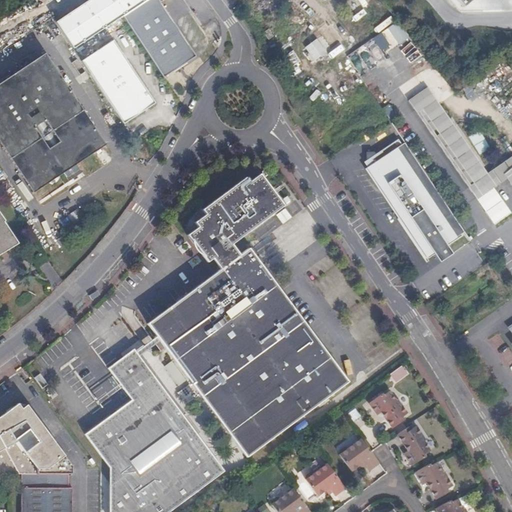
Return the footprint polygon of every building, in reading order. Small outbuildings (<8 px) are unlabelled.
[(123,15),(146,0),(89,0),(57,22),(74,48),(123,15)] [(146,0),(123,15),(165,77),(197,55),(159,0),(146,0)] [(362,9),(353,17),(356,21),(366,13),(362,9)] [(374,28),(378,34),(394,23),(390,17),(374,28)] [(396,23),(387,29),(398,45),(407,39),(396,23)] [(382,32),(346,56),(358,74),(394,49),(382,32)] [(304,46),(312,62),(325,55),(317,39),(304,46)] [(125,123),(156,103),(114,40),(83,61),(125,123)] [(288,68),(299,64),(293,52),(283,56),(288,68)] [(48,53),(0,84),(0,138),(35,192),(108,145),(48,53)] [(302,64),(290,69),(294,77),(305,73),(302,64)] [(434,101),(437,99),(428,87),(409,101),(475,197),(481,193),(476,186),(473,188),(417,106),(431,96),(434,101)] [(488,173),(437,99),(434,101),(431,96),(417,106),(473,188),(476,186),(481,193),(475,197),(494,225),(511,213),(494,188),(492,185),(495,184),(488,173)] [(468,136),(478,153),(488,147),(479,130),(468,136)] [(464,232),(405,143),(402,144),(399,139),(376,154),(375,151),(366,152),(367,159),(375,159),(376,161),(367,168),(427,259),(428,258),(435,254),(434,252),(441,247),(443,249),(463,236),(461,234),(464,232)] [(503,174),(511,167),(511,156),(488,173),(495,184),(492,185),(494,188),(507,179),(503,174)] [(511,167),(503,174),(507,179),(511,186),(511,167)] [(80,168),(68,176),(71,180),(83,172),(80,168)] [(235,249),(287,211),(264,179),(253,187),(249,181),(205,214),(208,219),(198,227),(201,231),(190,239),(210,267),(216,263),(223,274),(149,327),(158,340),(158,341),(161,345),(247,461),(348,386),(252,253),(242,260),(235,249)] [(0,246),(4,244),(5,245),(7,244),(7,245),(9,248),(20,243),(5,222),(0,213),(0,246)] [(50,259),(46,254),(37,260),(40,266),(50,259)] [(158,340),(137,355),(140,359),(161,345),(158,341),(158,340)] [(140,359),(135,352),(109,371),(132,403),(85,437),(110,471),(109,511),(176,511),(225,476),(140,359)] [(171,362),(164,364),(170,379),(176,376),(171,362)] [(346,363),(348,378),(354,377),(352,362),(346,363)] [(380,393),(367,403),(375,414),(379,411),(391,427),(402,419),(400,417),(405,413),(396,399),(394,401),(387,392),(382,395),(380,393)] [(0,476),(21,477),(20,511),(71,511),(72,490),(68,490),(68,476),(72,477),(72,467),(28,405),(18,404),(0,414),(0,476)] [(409,430),(407,427),(396,435),(405,450),(401,453),(409,466),(423,457),(422,455),(428,452),(422,442),(424,441),(415,426),(409,430)] [(369,454),(359,440),(344,452),(343,451),(338,452),(336,458),(348,474),(355,468),(360,465),(363,469),(367,473),(377,465),(369,454)] [(439,472),(433,462),(428,466),(427,464),(412,473),(419,485),(424,482),(433,498),(445,492),(443,489),(450,485),(441,471),(439,472)] [(315,500),(323,494),(327,491),(330,495),(334,499),(344,492),(325,467),(309,479),(308,477),(307,477),(304,479),(303,481),(304,483),(303,483),(315,500)] [(270,511),(306,511),(291,492),(277,504),(275,502),(273,502),(270,505),(269,507),(270,508),(269,509),(270,511)] [(447,499),(432,508),(433,511),(464,511),(461,506),(458,508),(453,498),(448,501),(447,499)]
